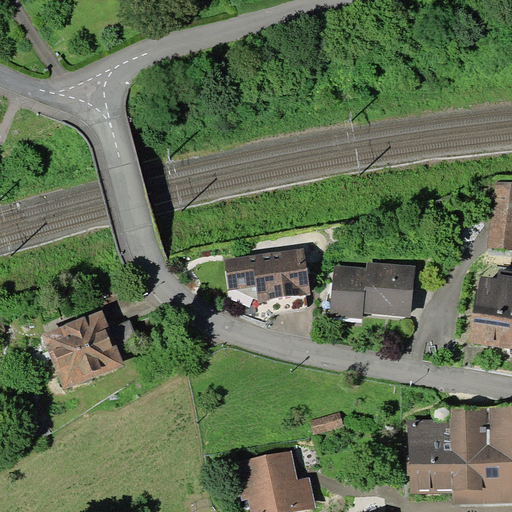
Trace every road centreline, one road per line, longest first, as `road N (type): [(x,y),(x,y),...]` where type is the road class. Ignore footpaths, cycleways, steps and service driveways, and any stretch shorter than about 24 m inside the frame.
road 1 (residential): [(511,388),(216,321),(165,294),(145,256),(114,131),(94,92)]
road 2 (residential): [(94,92),(138,57),(336,0)]
